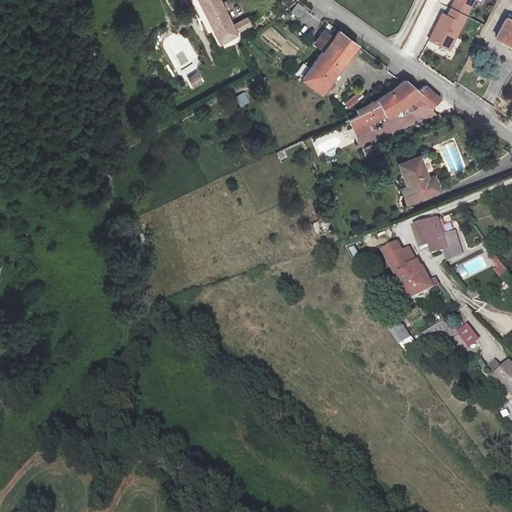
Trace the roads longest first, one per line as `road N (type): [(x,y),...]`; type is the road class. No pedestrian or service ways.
road 1 (track): [(41,0),(72,70),(130,317)]
road 2 (unclassified): [(317,0),(511,136)]
